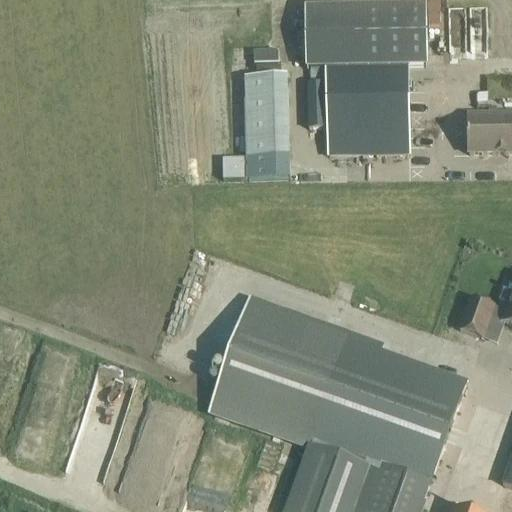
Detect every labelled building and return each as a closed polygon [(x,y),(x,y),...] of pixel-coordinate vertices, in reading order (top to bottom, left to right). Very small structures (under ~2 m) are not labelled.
[(427,7),(305,9),(306,72),(310,72),(310,83),(325,83),(325,95),(326,143),(326,158),(408,157),(407,70),(428,70),(427,7)] [(287,79),(244,80),(247,161),(290,159),(287,79)] [(324,85),(307,86),(308,132),(325,131),(324,85)] [(469,155),(511,154),(511,114),(469,115),(469,155)] [(191,291),(150,399),(308,455),(288,511),(421,511),(465,388),(446,382),(347,346),(351,335),(250,300),(194,280),(191,291)] [(459,331),(464,333),(483,340),(490,318),(504,323),(503,324),(511,326),(511,296),(508,307),(506,312),(493,308),(493,307),(470,299),(459,331)] [(0,419),(24,330),(0,323),(0,419)] [(511,461),(503,487),(511,489),(511,461)]
